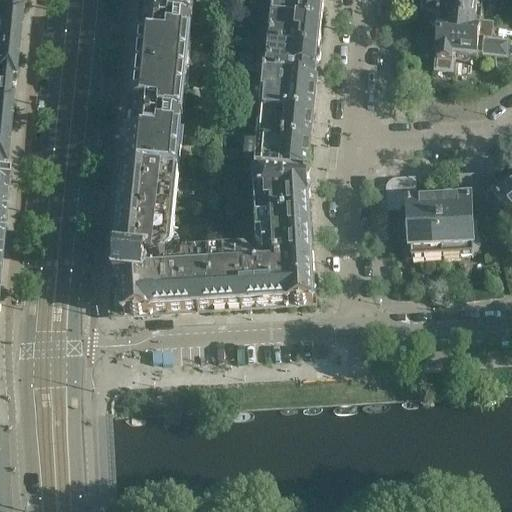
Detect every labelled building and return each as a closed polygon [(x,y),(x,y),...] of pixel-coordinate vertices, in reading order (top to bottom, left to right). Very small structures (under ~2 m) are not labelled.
[(18,4),(18,0),(0,0),(0,15),(20,17),(21,6),(18,4)] [(192,46),(194,27),(189,27),(191,7),(196,8),(196,0),(143,0),(142,18),(146,18),(143,45),(139,44),(135,78),(188,84),(190,65),(185,64),(187,45),(192,46)] [(322,26),(324,0),(270,0),(270,5),(274,6),(273,21),(322,26)] [(477,2),(476,0),(428,0),(428,3),(426,3),(422,5),(421,12),(425,15),(427,15),(427,20),(434,21),(434,17),(480,22),(482,3),(477,2)] [(0,59),(12,60),(15,34),(16,30),(19,28),(20,17),(0,15),(0,59)] [(508,61),(510,44),(478,40),(480,22),(434,17),(434,21),(432,32),(438,32),(435,63),(436,63),(436,73),(451,74),(452,65),(455,65),(455,58),(477,60),(477,58),(508,61)] [(319,52),(322,26),(273,21),(271,34),(267,34),(265,47),(270,47),(319,52)] [(230,40),(231,31),(222,30),(221,39),(230,40)] [(229,50),(230,43),(230,40),(221,39),(220,49),(229,50)] [(317,79),(319,52),(270,47),(268,62),(265,61),(264,74),(317,79)] [(9,91),(11,72),(12,60),(0,59),(0,103),(11,105),(12,94),(9,91)] [(313,116),(317,79),(264,74),(262,94),(261,94),(259,111),(263,111),(313,116)] [(183,140),(184,122),(179,122),(181,102),(186,102),(188,84),(135,78),(132,112),(136,113),(134,140),(129,140),(126,173),(173,178),(179,179),(181,161),(175,160),(177,140),(183,140)] [(0,146),(4,147),(6,122),(7,118),(10,116),(11,105),(0,103),(0,146)] [(310,144),(313,116),(263,111),(262,122),(258,121),(256,138),(310,144)] [(221,135),(222,125),(213,124),(212,134),(221,135)] [(220,145),(221,135),(212,134),(210,145),(220,145)] [(306,182),(310,144),(256,138),(255,156),(256,156),(254,177),(258,177),(306,182)] [(169,223),(173,178),(126,173),(121,218),(169,223)] [(309,223),(306,182),(258,177),(260,226),(309,223)] [(494,193),(498,190),(489,178),(478,179),(479,205),(492,204),(495,202),(497,200),(495,196),(494,193)] [(479,205),(478,179),(461,180),(462,195),(467,194),(467,201),(470,201),(470,205),(479,205)] [(410,204),(410,197),(415,197),(414,182),(396,183),(394,184),(391,185),(390,187),(388,189),(388,190),(387,192),(388,214),(400,213),(400,209),(408,209),(408,205),(410,204)] [(511,188),(497,200),(495,202),(511,221),(508,224),(511,229),(511,188)] [(477,242),(476,226),(471,227),(470,205),(470,201),(467,201),(439,203),(442,261),(473,259),(473,255),(477,255),(478,255),(479,253),(479,252),(480,251),(480,250),(480,248),(480,246),(479,245),(478,243),(477,242)] [(439,203),(410,204),(408,205),(408,209),(409,230),(405,230),(406,246),(405,247),(404,249),(403,250),(403,251),(403,253),(404,254),(405,256),(406,257),(406,259),(411,259),(411,263),(442,261),(439,203)] [(164,264),(169,223),(121,218),(117,262),(142,264),(164,264)] [(311,268),(310,247),(309,223),(260,226),(263,266),(267,271),(311,268)] [(169,316),(166,269),(167,269),(166,264),(164,264),(142,264),(117,262),(114,286),(112,319),(169,316)] [(257,311),(255,267),(254,266),(251,263),(209,265),(212,314),(257,311)] [(212,314),(209,265),(175,267),(173,269),(167,269),(166,269),(169,316),(212,314)] [(313,308),(311,268),(267,271),(263,266),(255,267),(257,311),(313,308)]
